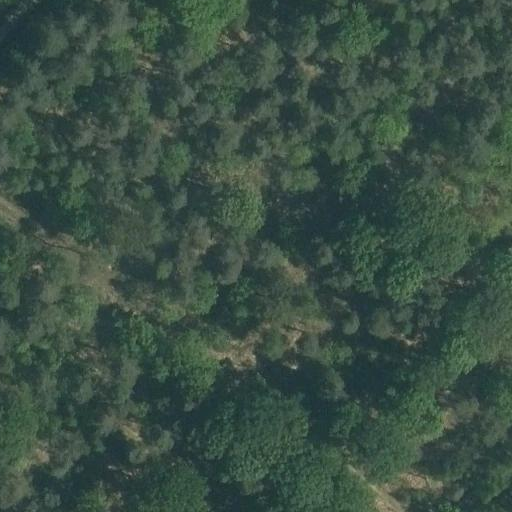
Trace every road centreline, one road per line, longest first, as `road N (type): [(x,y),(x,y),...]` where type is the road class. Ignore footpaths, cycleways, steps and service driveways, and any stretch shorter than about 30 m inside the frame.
road 1 (track): [(0,201),(315,446)]
road 2 (track): [(315,446),(511,213)]
